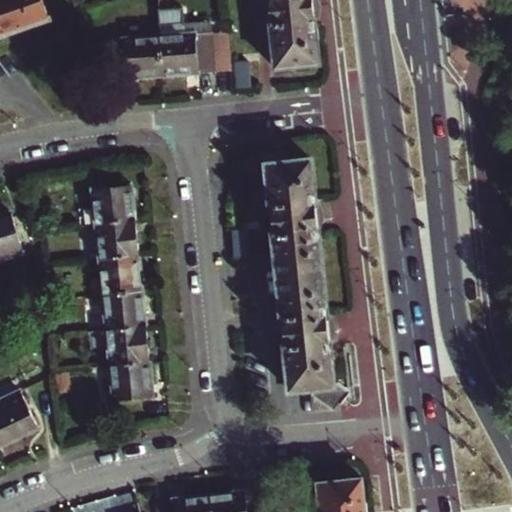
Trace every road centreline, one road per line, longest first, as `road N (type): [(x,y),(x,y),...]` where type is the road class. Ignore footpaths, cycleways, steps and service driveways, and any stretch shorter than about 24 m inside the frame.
road 1 (primary): [(511,441),(459,334),(420,0)]
road 2 (primary): [(381,95),(424,417)]
road 3 (residential): [(229,429),(193,118)]
road 4 (residential): [(3,511),(71,484),(180,456),(229,429)]
road 5 (residential): [(229,429),(249,437),(424,417)]
road 6 (residential): [(193,118),(0,149)]
road 7 (residential): [(381,95),(193,118)]
